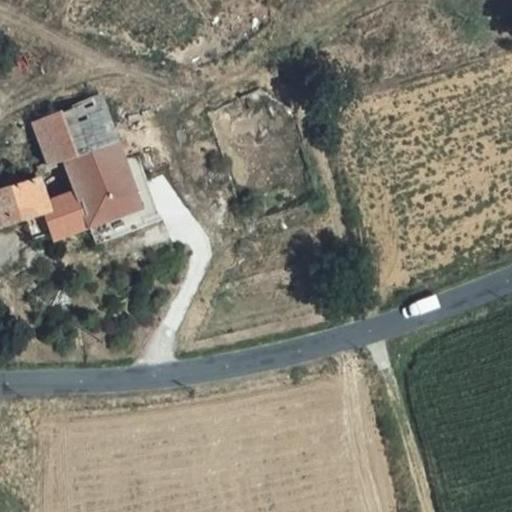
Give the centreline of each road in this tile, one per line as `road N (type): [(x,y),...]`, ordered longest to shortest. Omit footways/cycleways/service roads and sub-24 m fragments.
road 1 (secondary): [(511,278),(373,331),(262,360),(157,376),(0,382)]
road 2 (track): [(157,376),(167,328),(204,253),(158,185)]
